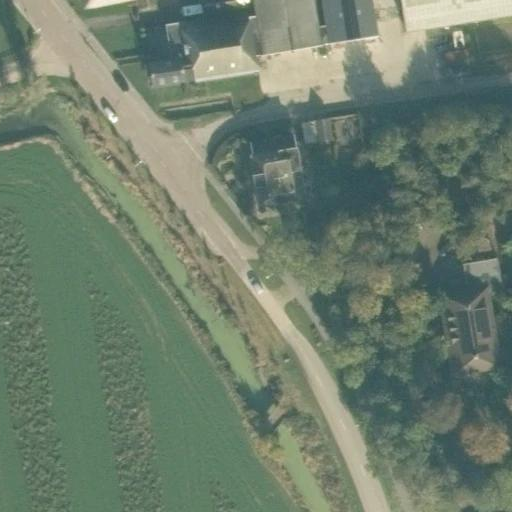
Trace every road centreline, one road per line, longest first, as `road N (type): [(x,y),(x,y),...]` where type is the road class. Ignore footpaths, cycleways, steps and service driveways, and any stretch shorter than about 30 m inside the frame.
road 1 (secondary): [(377,511),(296,344),(165,166)]
road 2 (unclassified): [(165,166),(241,119),(511,77)]
road 3 (secondary): [(165,166),(33,0)]
